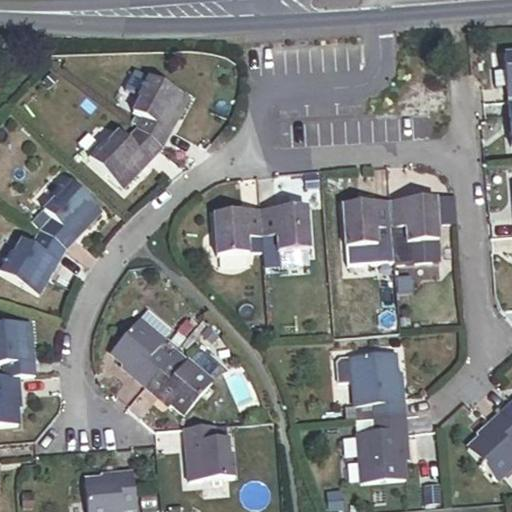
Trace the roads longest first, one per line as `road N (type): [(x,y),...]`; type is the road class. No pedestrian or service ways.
road 1 (residential): [(260,160),(462,146),(484,375),(444,409)]
road 2 (residential): [(260,160),(202,177),(110,266),(78,331),(71,373),(92,415)]
road 3 (secondary): [(2,15),(258,27)]
road 4 (residential): [(375,23),(365,83),(343,94),(261,94),(260,160)]
road 5 (secondary): [(169,0),(2,15)]
road 6 (secondary): [(375,23),(511,12)]
